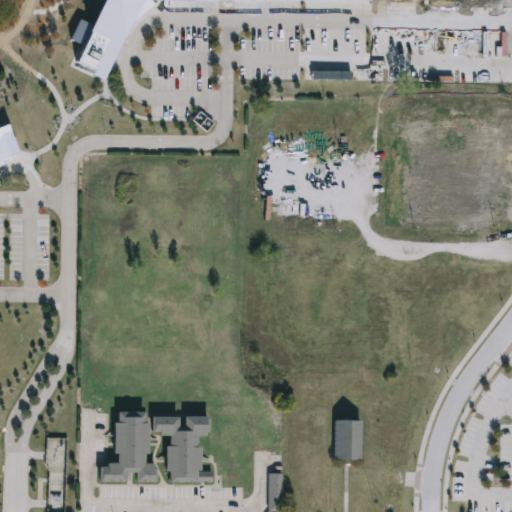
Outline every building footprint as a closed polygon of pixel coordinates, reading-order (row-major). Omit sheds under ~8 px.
[(75,66),(84,46),(71,39),(80,19),(92,25),(103,0),(143,0),(104,81),(75,66)] [(511,88),(487,88),(487,53),(511,53),(511,88)] [(436,118),(463,118),(463,163),(436,163),(436,118)] [(414,174),(414,198),(402,198),(402,229),(389,229),(389,174),(414,174)] [(162,483),(162,435),(143,435),(143,463),(150,463),(150,482),(94,482),(94,465),(109,465),(109,412),(144,412),(144,416),(205,416),(205,436),(195,437),(195,472),(210,472),(210,483),(162,483)] [(330,420),(357,420),(357,460),(330,460),(330,420)] [(279,511),(265,511),(265,475),(279,475),(279,511)]
